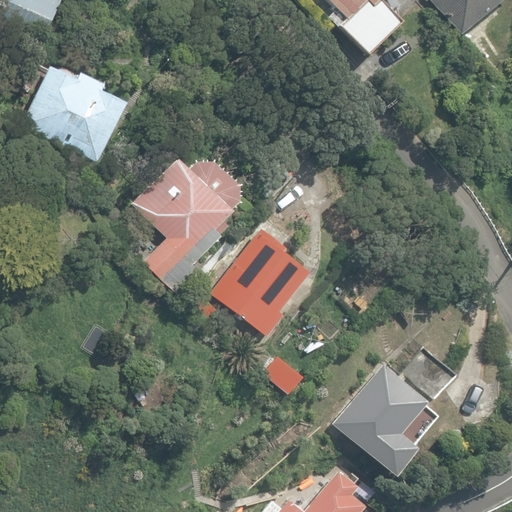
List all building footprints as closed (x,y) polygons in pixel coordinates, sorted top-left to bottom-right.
[(0,0),(0,28),(37,44),(39,44),(57,0),(0,0)] [(326,17),(363,56),(398,21),(377,0),(325,0),(334,9),(326,17)] [(427,0),(456,33),(494,0),(427,0)] [(18,126),(96,162),(124,102),(99,90),(101,84),(76,72),(74,78),(70,76),(69,75),(69,74),(68,74),(68,73),(67,73),(67,72),(66,72),(65,71),(64,71),(64,70),(63,70),(62,70),(61,69),(60,69),(59,69),(58,69),(57,69),(56,69),(55,69),(54,69),(45,66),(17,126),(18,126)] [(185,170),(173,158),(128,203),(163,238),(140,261),(172,294),(195,271),(187,263),(223,226),(217,220),(235,202),(233,184),(210,161),(194,161),(185,170)] [(252,179),(270,197),(290,177),(272,160),(252,179)] [(340,197),(318,172),(303,187),(325,211),(340,197)] [(207,293),(262,336),(279,313),(275,311),(305,272),(280,252),(283,247),(257,228),(207,293)] [(400,371),(431,399),(453,374),(423,347),(400,371)] [(284,391),(285,392),(298,376),(275,356),(262,372),(284,391)] [(329,422),(388,473),(412,447),(396,433),(424,401),(381,363),(329,422)] [(353,511),(360,504),(347,493),(353,485),(334,469),(304,504),(299,500),(294,505),(286,499),(274,511),(353,511)]
